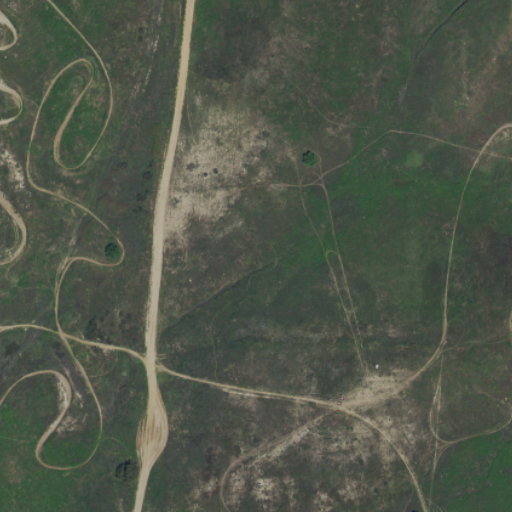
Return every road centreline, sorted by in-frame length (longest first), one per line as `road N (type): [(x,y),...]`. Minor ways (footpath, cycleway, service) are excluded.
road 1 (track): [(149,511),(141,319),(173,123)]
road 2 (track): [(181,0),(173,123)]
